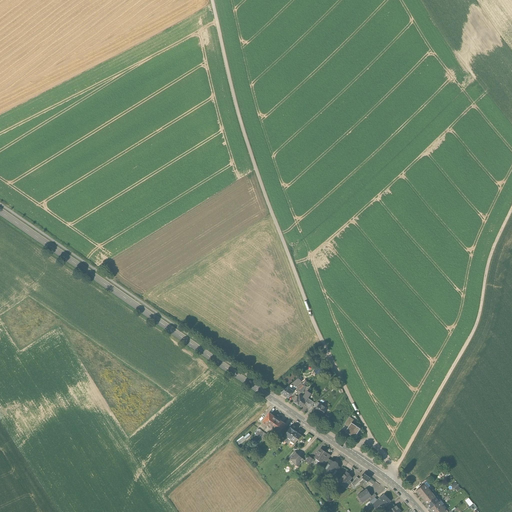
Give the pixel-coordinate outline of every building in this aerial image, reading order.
[(298,378),(281,393),(288,398),(294,391),(290,388),(294,385),(295,386),(300,381),(298,378)] [(301,383),(297,387),(294,389),(297,392),(298,391),(303,387),(304,386),(301,383)] [(304,398),(299,395),(294,402),(302,407),(303,405),(308,398),(311,394),(308,391),(305,395),(304,398)] [(308,398),(303,405),(309,408),(315,403),(308,398)] [(327,409),(319,403),(315,410),(322,416),(327,409)] [(277,419),(272,415),(269,413),(263,422),(265,424),(266,423),(271,427),(277,419)] [(349,417),(344,424),(348,427),(351,422),(352,423),(354,420),(349,417)] [(282,422),(277,419),(271,427),(277,431),(277,432),(279,433),(285,424),(282,422)] [(352,423),(351,422),(348,427),(345,432),(354,438),(360,429),(352,423)] [(297,432),(290,427),(286,433),(282,439),(285,442),(288,437),(292,439),(297,432)] [(264,432),(259,429),(255,434),(260,437),(264,432)] [(264,432),(260,437),(265,441),(268,436),(264,432)] [(302,435),(297,432),(292,439),(291,441),(294,444),(295,442),(296,442),(298,439),(299,439),(302,435)] [(328,453),(321,449),(315,458),(322,462),(323,460),(328,453)] [(304,460),(295,451),(289,458),(298,467),(304,460)] [(314,459),(309,456),(305,461),(311,464),(314,459)] [(327,466),(323,471),(324,474),(327,476),(329,476),(330,474),(330,475),(331,474),(333,476),(340,467),(337,465),(338,464),(337,463),(335,462),(334,462),(331,460),(327,466)] [(347,472),(338,481),(339,481),(340,480),(342,482),(341,484),(344,487),(350,480),(352,478),(349,475),(350,474),(347,472)] [(370,478),(364,474),(360,480),(359,479),(353,486),(355,487),(361,483),(365,485),(365,484),(370,478)] [(350,480),(344,487),(346,489),(351,484),(352,482),(350,480)] [(428,488),(425,484),(416,491),(420,495),(428,488)] [(355,491),(357,494),(367,489),(365,485),(355,491)] [(428,488),(420,495),(423,500),(432,493),(428,488)] [(366,490),(357,496),(362,503),(371,497),(366,490)] [(432,493),(423,500),(427,504),(435,497),(432,493)] [(390,501),(384,495),(381,497),(377,501),(373,505),(376,508),(380,504),(383,506),(388,502),(388,503),(390,501)] [(435,497),(427,504),(426,504),(430,509),(439,502),(435,497)] [(439,502),(430,509),(432,511),(434,511),(442,506),(439,502)]
